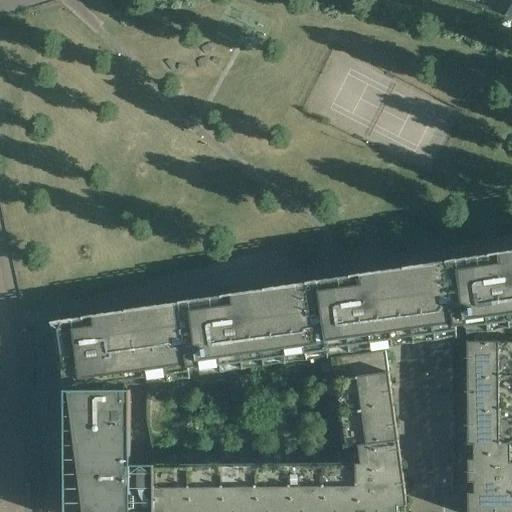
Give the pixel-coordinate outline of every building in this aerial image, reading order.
[(0,23),(63,4),(58,0),(57,0),(0,17),(0,205),(0,206),(9,251),(23,314),(28,313),(0,181),(0,23)] [(511,251),(500,253),(503,270),(510,324),(511,324),(511,251)] [(511,335),(510,324),(503,270),(500,253),(402,268),(280,286),(192,300),(195,317),(202,366),(330,349),(330,348),(337,347),(385,341),(384,337),(412,333),(455,327),(465,326),(466,329),(468,329),(469,511),(511,511),(511,462),(511,444),(511,443),(511,335)] [(202,368),(202,366),(195,317),(192,300),(51,322),(53,330),(54,334),(59,375),(64,374),(66,388),(72,387),(202,368)] [(399,440),(392,389),(385,341),(337,347),(339,358),(331,359),(344,448),(358,446),(399,440)] [(407,496),(405,488),(399,440),(358,446),(358,463),(154,465),(153,511),(154,508),(132,509),(131,390),(72,391),(65,390),(65,408),(65,511),(407,511),(405,496),(407,496)]
